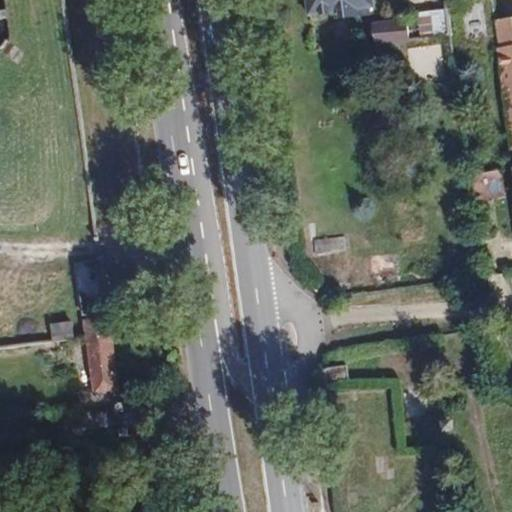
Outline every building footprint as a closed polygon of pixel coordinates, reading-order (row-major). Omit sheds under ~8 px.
[(306,0),(309,16),(339,12),(369,8),(374,7),(373,0),(306,0)] [(369,8),(339,12),(339,19),(370,15),(369,8)] [(447,34),(446,10),(420,10),(421,35),(447,34)] [(511,18),(499,20),(511,120),(511,18)] [(407,20),(373,24),(376,46),(410,41),(407,20)] [(501,171),(470,175),(473,202),(504,197),(501,171)] [(316,241),(317,253),(346,249),(344,238),(316,241)] [(95,259),(71,263),(78,315),(103,311),(95,259)] [(114,389),(103,317),(78,321),(88,393),(114,389)] [(54,341),(75,338),(73,321),(52,324),(54,341)] [(324,385),(349,381),(347,366),(322,369),(324,385)]
